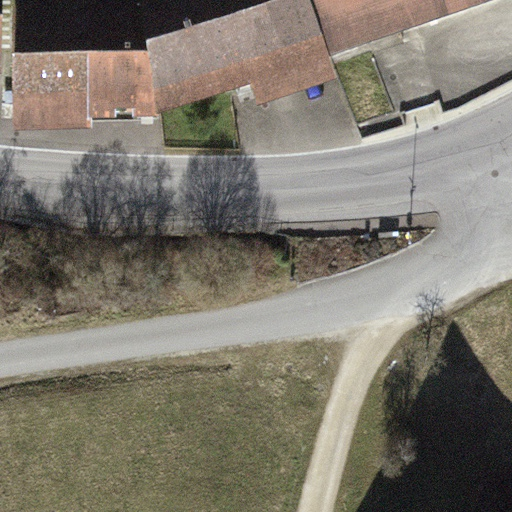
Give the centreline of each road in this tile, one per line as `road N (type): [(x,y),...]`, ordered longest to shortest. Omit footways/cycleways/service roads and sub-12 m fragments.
road 1 (unclassified): [(0,365),(270,322),(399,285),(458,249),(493,141)]
road 2 (tertiary): [(493,141),(389,174),(257,190),(0,174)]
